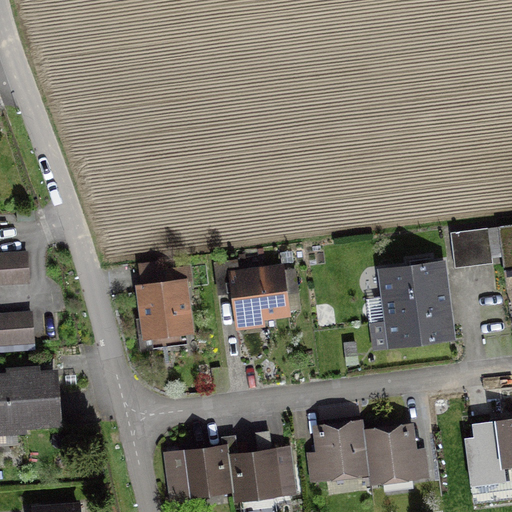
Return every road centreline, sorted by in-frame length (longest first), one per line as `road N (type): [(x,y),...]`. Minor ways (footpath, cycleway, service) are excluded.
road 1 (residential): [(0,13),(130,417)]
road 2 (residential): [(511,368),(130,417)]
